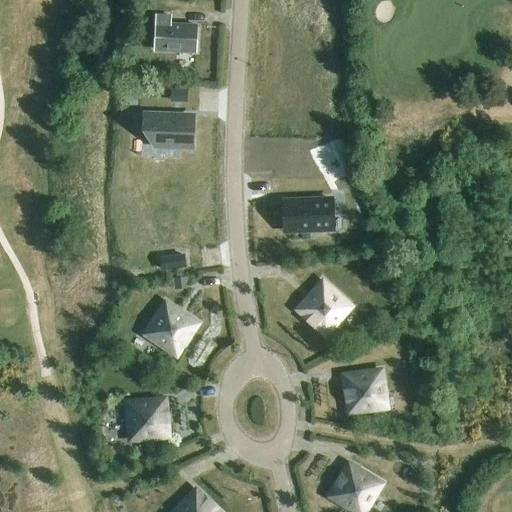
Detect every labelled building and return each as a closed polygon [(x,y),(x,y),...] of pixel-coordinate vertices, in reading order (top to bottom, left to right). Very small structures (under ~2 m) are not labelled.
[(157,16),(155,49),(195,52),(197,25),(171,24),(171,16),(157,16)] [(154,130),(153,145),(192,146),(193,116),(145,114),(144,129),(154,130)] [(283,201),(283,231),(328,231),(328,202),(283,201)] [(323,282),(298,309),(326,334),(350,306),(323,282)] [(166,303),(145,334),(176,354),(196,324),(166,303)] [(124,359),(121,370),(133,374),(136,362),(124,359)] [(381,371),(344,376),(349,412),(386,407),(381,371)] [(164,399),(127,402),(131,439),(167,436),(164,399)] [(349,465),(330,496),(356,511),(363,511),(380,484),(349,465)] [(326,511),(317,509),(322,495),(308,490),(300,511),(326,511)] [(217,511),(196,491),(175,511),(217,511)]
